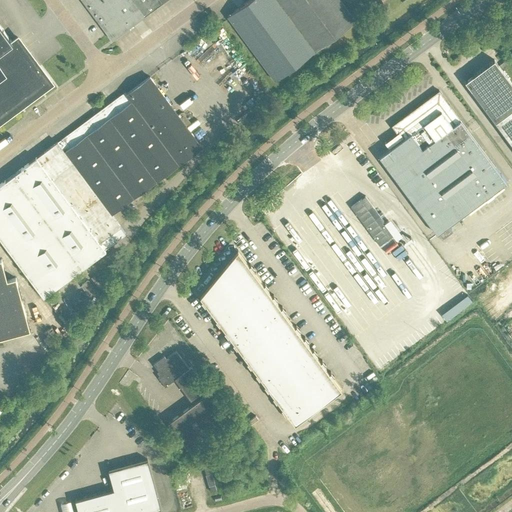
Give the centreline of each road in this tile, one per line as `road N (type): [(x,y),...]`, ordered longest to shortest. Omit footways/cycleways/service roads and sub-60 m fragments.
road 1 (tertiary): [(485,0),(300,138),(229,205),(29,471)]
road 2 (residential): [(106,72),(0,153)]
road 3 (residential): [(205,0),(106,72)]
